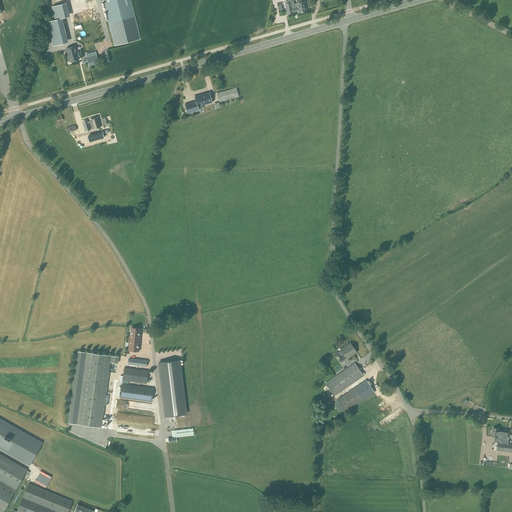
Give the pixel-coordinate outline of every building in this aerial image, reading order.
[(103,0),(115,46),(141,39),(130,0),(103,0)] [(287,13),(288,14),(293,13),(293,12),(298,11),(298,13),(307,11),(305,1),(301,2),(301,0),(297,1),(297,3),(296,3),(296,4),(293,4),(291,0),(286,1),(286,4),(285,4),(287,10),(286,10),(286,13),(287,13)] [(278,13),(275,14),(276,20),(280,20),(279,15),(283,15),(283,10),(277,11),(278,13)] [(65,43),(62,32),(51,35),(54,46),(65,43)] [(75,47),(67,49),(69,57),(68,57),(69,62),(70,62),(70,63),(79,60),(79,58),(80,57),(79,52),(77,53),(75,47)] [(52,52),(56,68),(64,66),(61,50),(52,52)] [(39,56),(41,62),(49,59),(48,53),(39,56)] [(87,58),(89,68),(99,66),(97,55),(87,58)] [(217,93),(220,102),(239,97),(236,88),(217,93)] [(188,113),(199,110),(198,106),(212,102),(210,93),(195,97),(196,102),(185,105),(188,113)] [(90,120),(93,129),(101,127),(98,117),(90,120)] [(66,128),(68,133),(77,130),(75,125),(66,128)] [(88,136),(89,142),(104,138),(103,132),(88,136)] [(133,340),(140,341),(141,329),(131,328),(131,334),(130,334),(129,339),(133,340)] [(139,351),(140,341),(133,340),(129,339),(128,350),(139,351)] [(344,354),(341,356),(343,359),(346,357),(347,359),(357,352),(351,345),(349,346),(348,345),(344,347),(341,350),(344,354)] [(68,423),(77,424),(101,427),(110,362),(118,363),(119,357),(86,352),(78,351),(76,365),(68,423)] [(129,364),(147,367),(148,361),(129,358),(129,364)] [(166,417),(186,415),(179,360),(159,362),(166,417)] [(334,396),(364,376),(355,363),(325,383),(334,396)] [(123,380),(147,383),(148,371),(124,368),(123,380)] [(337,400),(346,413),(375,392),(366,380),(337,400)] [(152,402),(153,388),(122,384),(120,397),(152,402)] [(42,442),(0,418),(0,448),(30,465),(43,443),(42,442)] [(492,431),(491,434),(492,434),(492,437),(496,437),(495,439),(495,442),(498,442),(501,443),(509,443),(509,440),(510,431),(500,430),(500,429),(493,428),(493,431),(492,431)] [(498,442),(497,451),(511,452),(511,443),(509,443),(501,443),(498,442)] [(3,511),(28,470),(0,454),(0,511),(1,511),(3,511)] [(495,466),(506,466),(506,455),(495,455),(495,466)] [(36,480),(47,486),(50,479),(40,473),(36,480)] [(29,483),(17,511),(13,510),(12,511),(67,511),(73,501),(29,483)]
